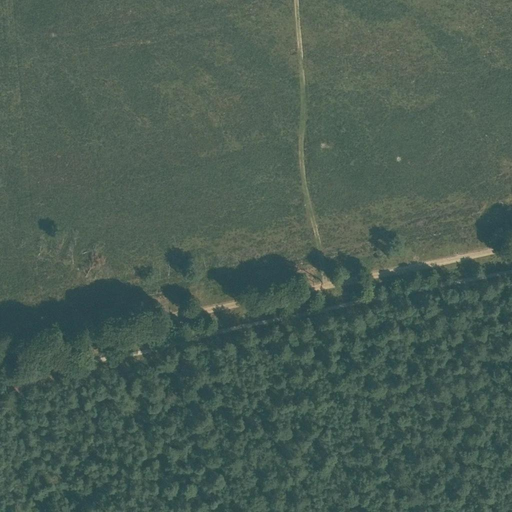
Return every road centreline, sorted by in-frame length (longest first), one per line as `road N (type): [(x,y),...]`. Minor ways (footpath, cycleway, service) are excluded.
road 1 (track): [(0,355),(324,287)]
road 2 (track): [(294,0),(299,151),(324,287)]
road 3 (track): [(324,287),(511,247)]
